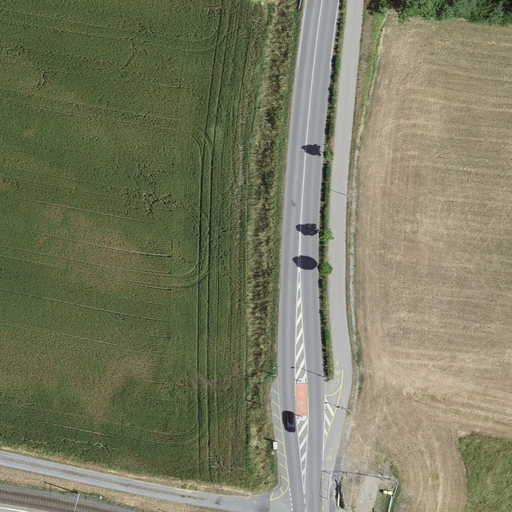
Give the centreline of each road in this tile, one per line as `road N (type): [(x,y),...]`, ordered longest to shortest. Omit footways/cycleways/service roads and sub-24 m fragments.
road 1 (secondary): [(322,0),(295,303),(307,511)]
road 2 (track): [(307,508),(198,501),(0,459)]
